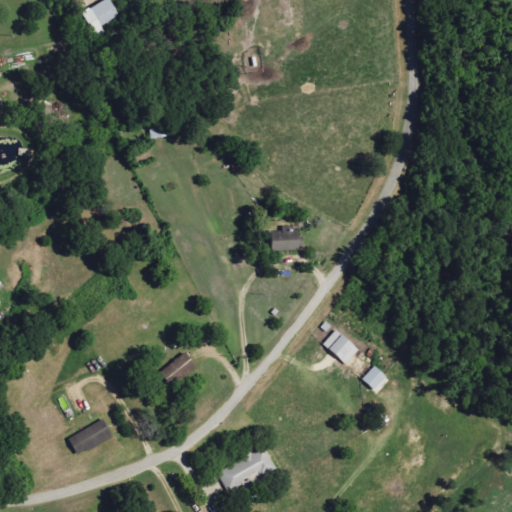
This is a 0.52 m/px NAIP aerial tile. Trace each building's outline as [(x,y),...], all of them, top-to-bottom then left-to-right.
[(107,33),(103,26),(121,17),(112,0),(109,0),(84,12),(97,38),(107,33)] [(274,252),(302,251),(301,228),(283,229),(283,231),(273,232),(274,252)] [(319,349),(345,366),(356,349),(330,332),(319,349)] [(199,371),(188,354),(161,372),(172,389),(199,371)] [(382,378),(370,367),(358,381),(370,391),(382,378)] [(78,456),(115,440),(107,421),(70,438),(78,456)] [(278,473),(268,451),(219,472),(229,494),(278,473)]
